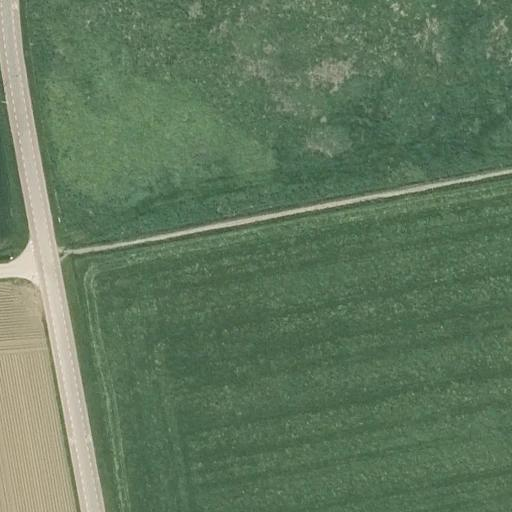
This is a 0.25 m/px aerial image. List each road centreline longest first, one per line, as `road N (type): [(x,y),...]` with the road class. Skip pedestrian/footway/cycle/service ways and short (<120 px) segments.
road 1 (secondary): [(45,262),(6,0)]
road 2 (secondary): [(90,511),(45,262)]
